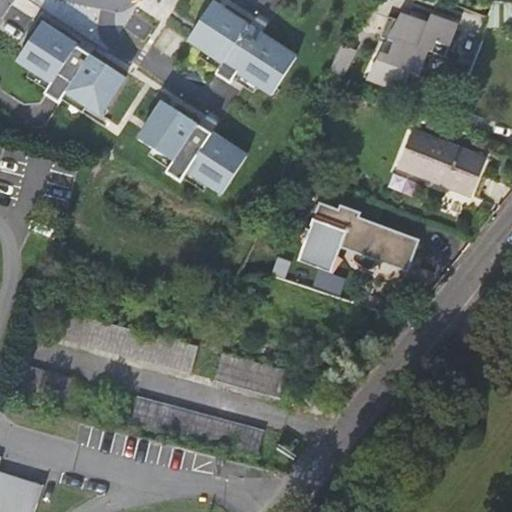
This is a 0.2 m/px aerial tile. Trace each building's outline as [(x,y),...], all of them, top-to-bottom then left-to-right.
[(298,49),(221,0),(205,0),(184,33),(221,56),(215,65),(228,74),(235,64),(272,88),(298,49)] [(511,26),(511,3),(494,3),(486,27),(511,26)] [(129,69),(41,13),(16,53),(52,76),(46,85),(59,94),(66,84),(104,108),(129,69)] [(445,59),(456,28),(430,19),(427,27),(400,17),(398,21),(389,18),(381,39),(395,44),(390,58),(382,55),(368,81),(402,93),(409,74),(419,78),(428,52),(445,59)] [(248,153),(161,96),(135,136),(171,160),(165,169),(179,178),(185,167),(223,191),(248,153)] [(414,132),(400,168),(475,197),(483,177),(478,175),(484,159),(414,132)] [(374,265),(377,259),(394,265),(404,238),(359,220),(361,213),(340,205),(338,210),(319,202),(309,230),(306,229),(303,239),(305,240),(298,260),(321,269),(322,267),(325,268),(332,273),(342,259),(338,257),(342,246),(355,251),(356,251),(354,257),(353,259),(353,260),(354,261),(361,266),(364,268),(365,269),(367,270),(369,270),(370,269),(372,269),(373,268),(374,267),(374,265)] [(190,373),(198,347),(58,307),(51,333),(190,373)] [(215,379),(281,398),(288,372),(222,353),(215,379)] [(68,405),(75,381),(22,366),(15,391),(68,405)] [(306,388),(297,400),(310,411),(319,399),(306,388)] [(264,432),(137,398),(131,423),(257,457),(264,432)]
